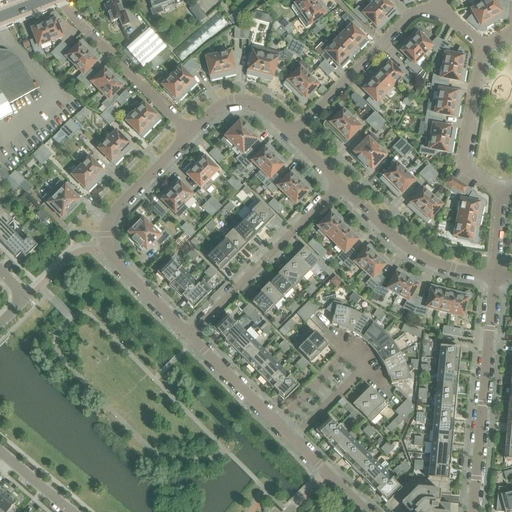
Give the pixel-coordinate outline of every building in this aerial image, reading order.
[(129,24),(124,12),(122,12),(117,0),(112,3),(110,1),(106,3),(105,5),(104,6),(111,23),(119,20),(122,27),(129,24)] [(182,3),(181,0),(148,0),(152,9),(150,10),(153,16),(162,12),(160,7),(173,2),(174,6),(182,3)] [(298,18),(319,3),(317,0),(300,0),(292,7),(291,9),(298,18)] [(393,9),(383,0),(376,0),(371,5),(387,21),(396,12),(393,9)] [(507,13),(508,1),(498,1),(495,3),(493,0),(488,0),(482,4),(493,24),(501,19),(503,20),(504,20),(506,19),(507,18),(507,17),(507,13)] [(305,29),(328,12),(323,5),(321,5),(319,3),(298,18),(305,29)] [(493,24),(482,4),(471,10),(474,15),(471,17),(467,21),(477,29),(479,32),(480,32),(481,33),(483,32),(484,31),(485,30),(485,28),(493,24)] [(387,21),(371,5),(363,13),(358,7),(353,13),(362,22),(366,18),(375,27),(378,30),(387,21)] [(173,52),(182,63),(227,24),(218,13),(173,52)] [(62,38),(55,21),(56,21),(57,19),(57,18),(57,16),(56,15),(55,14),(53,14),(51,14),(50,16),(50,18),(45,20),(45,21),(43,22),(42,21),(50,42),(62,38)] [(364,39),(355,29),(359,25),(349,16),(344,21),(350,27),(342,34),(358,51),(367,42),(364,38),(364,39)] [(286,28),(289,24),(284,20),(279,25),(284,29),(286,28)] [(50,42),(42,21),(30,26),(31,30),(36,42),(31,44),(36,56),(42,54),(40,46),(50,42)] [(325,26),(320,21),(316,26),(320,31),(325,26)] [(154,25),(150,29),(154,34),(159,30),(154,25)] [(143,69),(166,49),(149,29),(126,49),(143,69)] [(437,53),(443,42),(436,39),(434,41),(425,32),(421,36),(419,34),(416,31),(409,38),(410,39),(408,40),(407,39),(406,40),(423,56),(430,49),(437,53)] [(358,51),(342,34),(333,43),(350,60),(350,59),(349,58),(351,56),(352,57),(358,51)] [(30,46),(27,40),(21,43),(24,49),(30,46)] [(292,55),(298,43),(292,40),(286,51),(292,55)] [(415,64),(423,56),(406,40),(397,49),(401,52),(410,61),(406,65),(415,75),(420,70),(415,64)] [(74,66),(90,50),(81,41),(78,44),(69,54),(65,50),(56,59),(61,64),(66,58),(74,66)] [(459,48),(455,55),(447,54),(449,45),(443,42),(437,53),(444,57),(442,66),(465,70),(465,69),(464,69),(464,67),(466,67),(467,60),(468,59),(469,57),(469,55),(468,53),(466,52),(459,48)] [(298,58),(304,47),(304,46),(298,43),(292,55),(298,58)] [(350,60),(333,43),(329,47),(322,44),(315,51),(324,60),(328,56),(338,65),(337,65),(341,69),(350,60)] [(56,59),(65,50),(60,45),(51,54),(56,59)] [(259,78),(265,56),(266,50),(254,47),(248,71),(247,71),(246,75),(259,78)] [(87,71),(96,62),(99,59),(90,50),(74,66),(82,74),(76,80),(81,84),(91,75),(87,71)] [(272,77),(278,53),(266,50),(265,56),(259,78),(271,82),(272,77)] [(7,105),(35,90),(21,63),(19,60),(17,58),(15,56),(13,54),(10,53),(7,52),(5,51),(2,51),(0,51),(0,120),(12,114),(7,105)] [(234,70),(231,57),(230,52),(218,55),(223,78),(235,75),(234,70)] [(223,78),(218,55),(206,58),(210,76),(211,80),(223,78)] [(153,71),(163,62),(158,57),(148,65),(153,71)] [(200,69),(191,60),(186,65),(195,74),(200,69)] [(293,93),(309,77),(314,72),(302,60),(289,73),(292,76),(287,81),(284,84),(293,93)] [(399,73),(389,64),(389,63),(386,60),(377,69),(394,85),(401,78),(407,83),(412,78),(403,69),(399,73)] [(333,71),(324,62),(319,67),(328,76),(333,71)] [(191,79),(195,74),(186,65),(181,69),(180,68),(171,77),(187,93),(187,92),(186,91),(188,90),(189,91),(196,84),(193,81),(191,79)] [(100,92),(116,75),(107,66),(104,69),(104,70),(94,79),(91,75),(81,84),(86,89),(92,84),(100,92)] [(463,83),(465,70),(442,66),(441,77),(433,76),(432,83),(444,85),(445,80),(459,82),(463,83)] [(394,85),(377,69),(371,76),(372,77),(370,79),(369,78),(385,94),(394,85)] [(421,83),(426,74),(422,71),(415,78),(421,83)] [(187,93),(171,77),(167,73),(158,82),(170,94),(169,95),(172,98),(173,97),(178,102),(187,93)] [(116,101),(112,97),(122,87),(122,88),(125,84),(116,75),(100,92),(107,99),(102,105),(107,110),(110,107),(116,101)] [(305,99),(318,86),(309,77),(293,93),(299,100),(299,101),(299,103),(300,104),(302,105),(304,105),(305,104),(306,102),(306,101),(305,99)] [(377,102),(385,94),(369,78),(360,87),(363,90),(372,100),(368,104),(378,113),(383,108),(377,102)] [(459,106),(461,93),(457,93),(444,90),(444,85),(432,83),(431,90),(438,91),(436,102),(459,106)] [(327,91),(322,86),(317,91),(322,95),(327,91)] [(121,106),(130,97),(125,92),(116,101),(121,106)] [(366,104),(357,95),(352,100),(361,109),(366,104)] [(409,107),(412,101),(406,97),(403,103),(409,107)] [(457,118),(459,106),(436,102),(434,113),(427,111),(426,118),(438,121),(439,115),(452,117),(452,118),(457,118)] [(160,120),(155,116),(156,115),(153,111),(152,112),(143,104),(134,113),(151,129),(160,120)] [(110,107),(107,110),(105,112),(114,121),(119,116),(110,107)] [(84,118),(89,114),(83,109),(79,113),(84,118)] [(336,136),(352,120),(351,119),(356,114),(352,111),(351,110),(349,110),(348,110),(347,110),(346,111),(345,112),(343,110),(330,123),(329,123),(328,122),(326,122),(325,123),(324,125),(324,126),(324,128),(326,129),(327,129),(329,129),(335,136),(336,136)] [(114,121),(105,112),(100,117),(109,126),(114,121)] [(84,118),(79,113),(74,117),(81,124),(85,119),(84,118)] [(151,129),(134,113),(126,122),(139,135),(142,138),(151,129)] [(371,127),(380,118),(375,113),(366,122),(371,127)] [(376,132),(385,122),(380,118),(371,127),(376,132)] [(453,141),(455,129),(451,128),(437,126),(438,121),(426,118),(424,125),(432,127),(430,137),(453,141)] [(347,141),(360,128),(352,120),(336,136),(344,144),(347,141)] [(394,128),(398,124),(393,120),(390,124),(394,128)] [(79,130),(77,128),(70,121),(67,123),(65,126),(74,135),(79,130)] [(234,146),(250,130),(241,121),(236,126),(235,124),(232,128),(233,129),(225,137),(234,146)] [(74,135),(65,126),(60,130),(69,140),(74,135)] [(246,151),(256,141),(257,141),(259,139),(250,130),(234,146),(241,154),(236,160),(241,164),(251,154),(250,154),(250,155),(246,151)] [(129,145),(119,135),(116,132),(107,140),(123,157),(132,148),(129,145)] [(360,164),(376,148),(381,143),(372,134),(353,153),(351,155),(360,164)] [(451,154),(453,141),(430,137),(428,148),(421,147),(419,154),(432,156),(433,151),(446,153),(451,154)] [(397,153),(406,144),(402,139),(392,148),(397,153)] [(123,157),(107,140),(98,149),(111,163),(114,166),(123,157)] [(402,158),(411,149),(406,144),(397,153),(402,158)] [(260,171),(276,154),(267,145),(264,149),(255,158),(251,154),(241,164),(246,169),(252,163),(260,171)] [(52,155),(43,146),(38,151),(47,160),(52,155)] [(371,171),(385,157),(376,148),(360,164),(369,173),(371,171)] [(223,159),(214,149),(209,154),(218,163),(223,159)] [(47,160),(38,151),(32,156),(42,165),(47,160)] [(218,171),(205,158),(202,154),(193,163),(209,180),(218,171)] [(273,176),(282,166),(285,163),(276,154),(260,171),(254,176),(267,189),(276,180),(273,176)] [(102,171),(92,161),(89,158),(86,161),(83,157),(78,163),(81,166),(80,167),(96,183),(105,174),(102,171)] [(213,184),(209,180),(193,163),(184,173),(187,176),(200,189),(201,188),(205,191),(213,184)] [(389,189),(405,172),(396,163),(383,177),(380,180),(389,189)] [(424,180),(433,170),(428,166),(419,175),(424,180)] [(96,183),(80,167),(71,176),(85,189),(84,189),(88,192),(96,183)] [(429,184),(438,175),(433,170),(424,180),(429,184)] [(285,196),(302,180),(293,171),(290,174),(280,184),(276,180),(267,189),(272,194),(278,188),(285,196)] [(24,181),(15,172),(10,177),(19,186),(24,181)] [(401,194),(411,184),(414,181),(405,172),(389,189),(398,198),(401,194)] [(19,186),(16,184),(10,177),(5,182),(14,191),(19,187),(19,186)] [(449,191),(455,180),(450,177),(444,188),(449,191)] [(241,187),(232,178),(227,183),(236,192),(241,187)] [(192,196),(179,183),(176,180),(167,189),(183,205),(192,196)] [(306,193),(311,189),(302,180),(285,196),(294,205),(303,196),(304,197),(307,194),(306,193)] [(454,195),(461,184),(455,180),(449,191),(454,195)] [(79,201),(60,182),(51,191),(72,212),(81,203),(79,201)] [(459,198),(466,187),(461,184),(454,195),(459,198)] [(250,192),(245,187),(242,190),(247,195),(250,192)] [(485,203),(484,201),(474,195),(473,197),(471,195),(473,191),(466,187),(459,198),(461,199),(458,212),(481,217),(483,208),(484,207),(485,206),(486,204),(485,203)] [(183,205),(167,189),(158,198),(161,201),(178,218),(187,209),(183,205)] [(417,215),(432,198),(422,190),(410,204),(410,203),(407,207),(417,215)] [(72,212),(51,191),(42,200),(61,218),(61,219),(63,221),(72,212)] [(221,207),(212,198),(207,203),(216,212),(221,207)] [(429,220),(438,209),(441,206),(432,198),(417,215),(427,223),(429,220)] [(272,209),(277,204),(273,200),(268,205),(272,209)] [(216,212),(207,203),(202,208),(211,217),(216,212)] [(235,208),(230,203),(226,206),(231,211),(235,208)] [(273,215),(269,211),(269,212),(260,203),(251,212),(265,227),(275,217),(273,215)] [(277,214),(282,209),(277,204),(272,209),(277,214)] [(166,214),(157,205),(152,210),(161,219),(166,214)] [(231,211),(226,206),(223,209),(228,214),(231,211)] [(49,220),(40,211),(36,215),(45,224),(49,220)] [(326,236),(342,220),(333,211),(329,215),(328,214),(324,218),(325,219),(317,227),(320,230),(317,232),(324,239),(326,236)] [(265,227),(251,212),(242,221),(256,236),(265,227)] [(479,226),(481,217),(458,212),(456,225),(478,229),(478,228),(477,228),(477,225),(479,226)] [(0,242),(4,247),(16,236),(8,227),(13,222),(7,216),(5,214),(0,219),(0,242)] [(135,245),(151,228),(142,220),(134,228),(133,227),(129,230),(131,231),(126,236),(135,245)] [(217,225),(212,220),(209,224),(214,229),(217,225)] [(335,245),(351,229),(345,222),(344,223),(342,221),(343,220),(342,220),(326,236),(335,245)] [(256,236),(242,221),(233,230),(247,244),(256,236)] [(195,233),(186,224),(181,229),(190,238),(195,233)] [(214,229),(209,224),(205,227),(210,232),(214,229)] [(476,238),(478,229),(456,225),(453,237),(471,240),(471,242),(472,244),(473,245),(475,245),(476,244),(478,243),(478,241),(478,240),(477,238),(476,238)] [(146,251),(156,241),(160,245),(169,236),(164,231),(159,236),(151,228),(135,245),(144,254),(146,251)] [(348,250),(357,241),(360,238),(351,229),(335,245),(343,253),(337,258),(344,264),(352,255),(348,250)] [(247,244),(233,230),(224,239),(238,253),(247,244)] [(16,236),(4,247),(15,259),(20,254),(25,258),(37,246),(28,238),(23,243),(16,236)] [(198,244),(193,239),(190,243),(195,248),(198,244)] [(238,253),(224,239),(215,248),(229,263),(238,253)] [(317,254),(322,249),(313,240),(308,245),(317,254)] [(363,271),(378,254),(369,246),(366,249),(357,259),(352,255),(344,264),(349,270),(355,264),(363,271)] [(319,262),(310,253),(311,252),(307,249),(305,247),(295,257),(310,271),(315,277),(321,270),(324,272),(327,269),(320,261),(319,262)] [(229,263),(215,248),(205,257),(214,267),(217,270),(218,270),(220,272),(229,263)] [(189,259),(195,253),(192,250),(186,256),(189,259)] [(193,262),(199,256),(195,253),(189,259),(193,262)] [(375,276),(384,266),(385,266),(388,263),(378,254),(363,271),(371,279),(366,284),(374,292),(382,281),(375,276)] [(310,271),(295,257),(289,263),(286,266),(288,267),(301,280),(310,271)] [(166,282),(181,268),(180,268),(171,259),(157,274),(163,280),(164,280),(166,282)] [(288,267),(286,266),(281,271),(277,275),(292,289),(301,280),(288,267)] [(207,277),(213,271),(210,267),(204,274),(207,277)] [(175,292),(189,277),(181,269),(181,268),(166,282),(169,285),(168,285),(175,292)] [(332,274),(327,269),(324,272),(329,277),(332,274)] [(397,296),(408,276),(397,270),(395,274),(389,285),(382,281),(374,292),(384,297),(388,291),(397,296)] [(211,280),(217,274),(213,271),(207,277),(211,280)] [(292,289),(277,275),(271,281),(269,284),(283,298),(292,289)] [(335,277),(335,276),(329,282),(336,288),(341,283),(335,277)] [(411,298),(417,286),(420,282),(408,276),(397,296),(407,301),(403,308),(413,314),(418,302),(411,298)] [(184,300),(198,286),(198,285),(198,286),(189,277),(175,292),(181,298),(181,297),(184,300)] [(283,298),(269,284),(260,293),(274,307),(283,298)] [(317,289),(312,284),(308,288),(313,293),(317,289)] [(193,310),(207,295),(198,286),(199,286),(198,286),(184,300),(187,303),(186,303),(193,310)] [(437,312),(443,289),(431,286),(430,291),(427,304),(418,302),(413,314),(425,317),(427,309),(437,312)] [(313,293),(308,288),(305,291),(310,296),(313,293)] [(450,315),(455,293),(454,292),(454,294),(452,293),(452,292),(443,289),(437,312),(450,315)] [(274,307),(260,293),(250,302),(252,304),(252,305),(255,308),(264,317),(274,307)] [(462,318),(466,300),(467,301),(469,300),(470,299),(471,298),(471,296),(470,295),(469,294),(467,293),(465,294),(464,295),(455,293),(450,315),(462,318)] [(376,303),(380,297),(374,294),(371,299),(376,303)] [(356,305),(361,299),(357,296),(352,302),(356,305)] [(299,307),(294,302),(290,306),(295,311),(299,307)] [(318,311),(308,302),(304,306),(314,315),(318,311)] [(342,329),(349,310),(342,308),(343,305),(333,302),(326,310),(333,316),(333,318),(333,317),(331,325),(338,327),(338,328),(342,329)] [(245,315),(251,309),(248,305),(242,311),(245,315)] [(295,311),(290,306),(287,309),(292,314),(295,311)] [(314,315),(304,306),(300,310),(309,319),(314,315)] [(248,318),(255,312),(251,309),(245,315),(248,318)] [(309,319),(300,310),(296,314),(305,323),(309,319)] [(352,333),(362,316),(349,310),(342,329),(345,330),(352,334),(352,333)] [(222,338),(236,324),(236,323),(236,324),(227,315),(212,329),(219,336),(219,335),(222,338)] [(411,318),(411,317),(406,315),(403,321),(409,323),(411,318)] [(361,340),(373,323),(362,316),(352,333),(352,334),(358,338),(361,340)] [(296,325),(291,320),(287,323),(292,328),(296,325)] [(280,326),(275,321),(271,325),(276,330),(280,326)] [(263,333),(269,326),(266,323),(259,329),(263,333)] [(292,328),(287,323),(284,326),(289,331),(292,328)] [(369,347),(384,332),(373,323),(361,340),(367,345),(369,347)] [(230,347),(245,333),(236,324),(237,324),(236,324),(222,338),(224,340),(224,341),(230,347)] [(266,336),(272,330),(269,326),(263,333),(266,336)] [(449,335),(450,328),(447,328),(443,327),(442,334),(445,335),(449,335)] [(420,339),(421,331),(412,328),(410,335),(420,339)] [(449,335),(461,338),(463,331),(453,329),(450,328),(449,335)] [(326,344),(323,340),(323,341),(314,332),(305,340),(318,354),(319,355),(328,346),(326,344)] [(376,355),(393,343),(384,332),(369,347),(372,350),(376,355)] [(239,356),(254,342),(245,333),(230,347),(239,356)] [(318,354),(305,340),(301,337),(293,346),(305,358),(305,359),(308,362),(309,362),(311,364),(317,357),(319,355),(318,354)] [(281,350),(287,344),(283,341),(277,347),(281,350)] [(459,362),(460,349),(457,349),(457,348),(453,348),(454,342),(441,341),(440,347),(439,347),(439,348),(440,348),(439,360),(459,362)] [(248,365),(263,351),(254,342),(239,356),(248,365)] [(400,354),(393,343),(376,355),(381,361),(382,364),(400,354)] [(284,354),(290,348),(287,344),(281,350),(284,354)] [(263,351),(248,365),(257,374),(271,360),(263,351)] [(406,367),(400,354),(382,364),(384,368),(387,374),(406,367)] [(298,368),(305,362),(301,359),(295,365),(298,368)] [(266,383),(280,368),(271,360),(257,374),(266,383)] [(410,380),(408,374),(410,374),(413,371),(413,370),(417,370),(418,361),(411,360),(410,365),(406,367),(387,374),(388,378),(389,378),(391,385),(398,383),(410,380)] [(458,373),(459,362),(439,360),(438,372),(458,373)] [(302,372),(308,365),(305,362),(298,368),(302,372)] [(275,391),(289,377),(280,368),(266,383),(272,389),(273,389),(275,391)] [(457,385),(458,377),(458,373),(438,372),(436,384),(457,385)] [(284,401),(299,387),(289,377),(290,377),(289,377),(275,391),(278,394),(277,394),(284,401)] [(456,397),(457,385),(436,384),(435,395),(456,397)] [(379,415),(388,406),(370,388),(361,396),(379,415)] [(414,407),(412,405),(414,403),(415,397),(413,395),(409,394),(407,396),(407,400),(402,404),(412,413),(413,411),(414,407)] [(455,409),(455,401),(456,397),(435,395),(434,407),(455,409)] [(379,415),(361,396),(352,405),(354,407),(354,408),(357,411),(358,411),(371,424),(379,415)] [(347,404),(342,399),(337,403),(342,408),(347,404)] [(412,413),(402,404),(398,408),(407,417),(412,413)] [(354,411),(351,408),(348,405),(344,408),(350,415),(354,411)] [(454,421),(455,409),(434,407),(433,419),(454,421)] [(407,417),(398,408),(394,412),(403,421),(407,417)] [(351,421),(357,414),(354,411),(350,415),(348,417),(351,421)] [(322,438),(325,440),(338,426),(329,417),(315,432),(322,438)] [(452,433),(453,425),(454,421),(433,419),(432,431),(452,433)] [(398,427),(393,422),(389,425),(394,430),(398,427)] [(394,430),(389,425),(386,428),(391,433),(394,430)] [(333,450),(348,435),(339,427),(339,426),(338,426),(325,440),(327,443),(333,450)] [(365,435),(372,429),(368,426),(362,432),(365,435)] [(369,438),(375,432),(372,429),(365,435),(369,438)] [(451,445),(452,433),(432,431),(431,443),(451,445)] [(342,459),(357,444),(348,435),(333,450),(342,459)] [(383,453),(390,447),(386,443),(380,450),(383,453)] [(450,457),(451,449),(451,445),(431,443),(430,455),(450,457)] [(351,468),(365,453),(357,444),(342,459),(351,468)] [(387,456),(393,450),(390,447),(383,453),(387,456)] [(360,476),(374,462),(365,453),(351,468),(360,476)] [(449,469),(450,457),(430,455),(429,467),(449,469)] [(401,471),(407,464),(404,461),(398,467),(401,471)] [(369,485),(383,471),(374,462),(360,476),(369,485)] [(404,474),(411,468),(407,464),(401,471),(404,474)] [(448,481),(449,472),(449,469),(429,467),(428,478),(427,478),(427,479),(448,481)] [(378,494),(392,480),(383,471),(369,485),(375,492),(376,491),(378,494)] [(438,503),(439,495),(451,496),(451,495),(450,495),(451,492),(451,493),(451,492),(452,482),(452,481),(448,481),(427,479),(412,478),(401,489),(387,503),(384,506),(385,507),(385,506),(390,511),(448,511),(445,510),(445,503),(438,503)] [(387,503),(401,489),(392,480),(378,494),(381,496),(380,497),(387,503)] [(511,511),(511,492),(507,494),(506,488),(499,488),(496,511),(511,511)] [(8,511),(16,503),(8,496),(0,489),(0,511),(8,511)]
